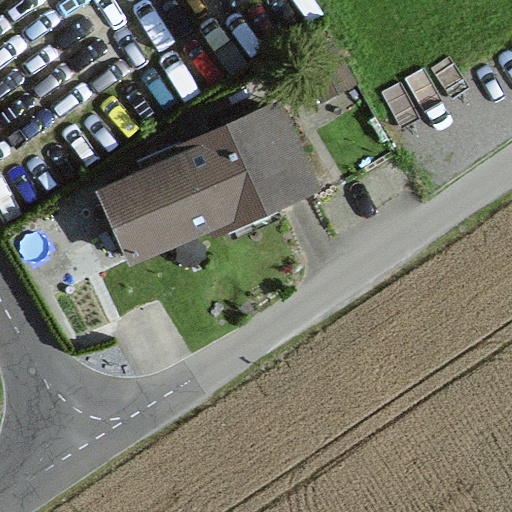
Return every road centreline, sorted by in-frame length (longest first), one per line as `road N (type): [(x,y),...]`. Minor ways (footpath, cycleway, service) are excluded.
road 1 (unclassified): [(86,453),(511,177)]
road 2 (residential): [(0,300),(86,453)]
